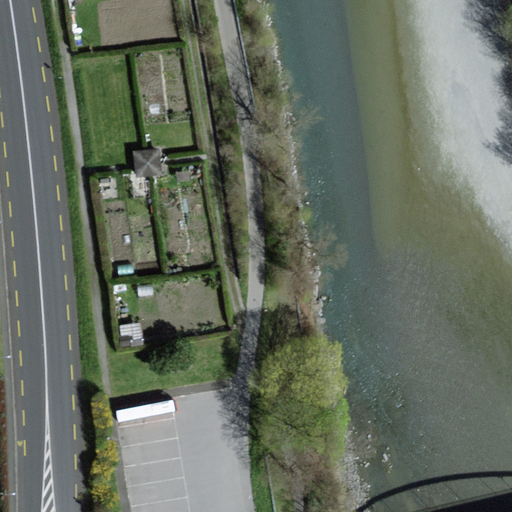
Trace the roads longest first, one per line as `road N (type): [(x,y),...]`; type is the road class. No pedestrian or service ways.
road 1 (motorway): [(101,0),(136,189),(177,511)]
road 2 (motorway): [(242,511),(166,0)]
road 3 (primary): [(10,0),(47,408)]
